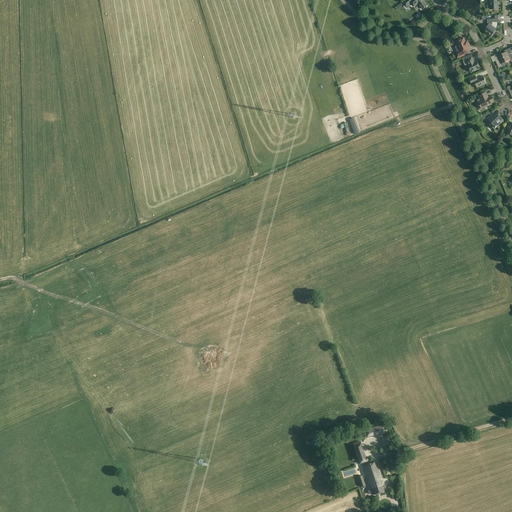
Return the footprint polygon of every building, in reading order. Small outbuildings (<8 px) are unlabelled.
[(405,0),(405,1),(402,3),(406,7),(412,3),(415,7),(418,4),(422,9),(423,8),(425,9),(426,8),(426,6),(427,5),(423,0),(405,0)] [(490,1),(490,9),(498,9),(497,0),(487,0),(487,1),(490,1)] [(494,32),(495,31),(494,30),(498,26),(497,23),(499,23),(498,19),(489,19),(489,24),(484,31),(485,32),(485,33),(486,34),(487,34),(488,34),(491,36),(493,35),(494,35),(495,35),(495,34),(495,33),(494,32)] [(465,56),(464,54),(468,52),(467,48),(469,47),(468,45),(469,45),(467,40),(465,41),(463,38),(456,41),(457,45),(456,46),(455,47),(457,51),(455,52),(456,55),(455,56),(457,59),(465,56)] [(505,52),(502,54),(506,62),(510,60),(511,62),(511,54),(509,49),(504,51),(505,52)] [(466,56),(468,59),(463,61),(465,66),(468,65),(471,72),(480,68),(477,61),(474,63),(473,61),(474,61),(470,54),(466,56)] [(506,62),(502,54),(499,55),(498,54),(493,56),(499,68),(502,67),(501,64),(506,62)] [(486,84),(485,80),(484,76),(477,79),(475,76),(469,79),(472,85),(475,83),(477,88),(486,84)] [(486,92),(485,93),(478,96),(480,99),(477,100),(481,109),(492,105),(491,103),(494,102),(491,96),(489,97),(486,92)] [(503,120),(497,114),(496,115),(494,113),(487,119),(490,121),(488,123),(494,129),(496,128),(497,127),(496,127),(503,120)] [(382,425),(370,428),(372,435),(380,433),(380,434),(384,433),(382,425)] [(360,463),(367,461),(360,441),(353,443),(360,463)] [(369,494),(373,493),(374,495),(384,492),(380,480),(382,480),(376,462),(363,466),(369,484),(370,484),(372,488),(368,489),(369,494)] [(344,473),(346,479),(356,476),(354,470),(344,473)] [(366,486),(362,475),(357,477),(361,487),(366,486)]
